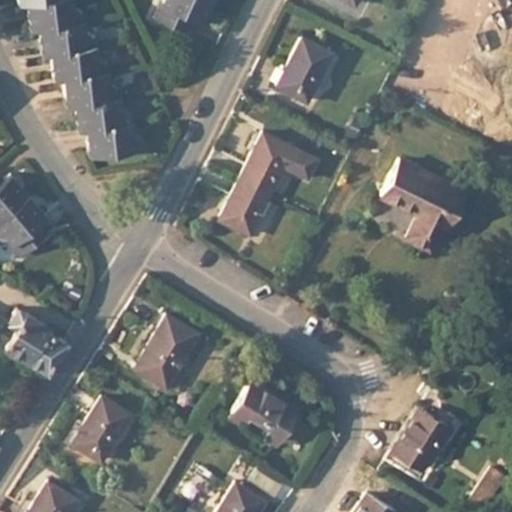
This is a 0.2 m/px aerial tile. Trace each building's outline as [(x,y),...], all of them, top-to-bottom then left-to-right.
[(71,5),(70,0),(26,0),(31,26),(37,25),(81,19),(80,11),(71,5)] [(203,26),(214,0),(165,0),(156,21),(190,35),(196,23),(203,26)] [(83,33),(81,19),(37,25),(42,49),(49,48),(89,43),(89,36),(83,33)] [(327,55),(297,40),(274,83),(304,99),(327,55)] [(91,56),(89,43),(49,48),(54,74),(62,74),(103,68),(102,63),(91,56)] [(104,81),(103,68),(62,74),(66,102),(72,101),(113,95),(112,86),(104,81)] [(115,106),(113,95),(72,101),(77,126),(84,126),(126,120),(125,113),(115,106)] [(127,132),(126,120),(84,126),(88,152),(136,146),(135,137),(127,132)] [(261,129),(236,178),(267,194),(282,164),(305,176),(315,158),(261,129)] [(462,191),(397,156),(378,193),(416,214),(402,238),(426,251),(439,227),(442,228),(462,191)] [(267,194),(236,178),(216,216),(247,233),(267,194)] [(0,180),(0,216),(24,198),(9,179),(2,183),(0,180)] [(24,198),(0,216),(0,241),(1,242),(15,260),(45,236),(37,226),(42,220),(24,198)] [(0,347),(24,361),(43,329),(45,325),(13,307),(5,322),(0,328),(0,347)] [(161,315),(134,362),(145,369),(141,375),(159,385),(191,333),(161,315)] [(24,361),(43,372),(63,340),(43,329),(24,361)] [(145,369),(134,362),(130,368),(141,375),(145,369)] [(272,439),(291,407),(245,380),(226,411),(272,439)] [(89,457),(118,411),(91,393),(62,440),(89,457)] [(409,469),(438,426),(411,408),(383,451),(409,469)] [(476,509),(497,477),(486,470),(465,501),(476,509)] [(62,511),(71,499),(38,479),(16,511),(62,511)] [(251,511),(258,501),(229,482),(210,511),(251,511)] [(392,511),(394,511),(367,492),(353,511),(392,511)]
